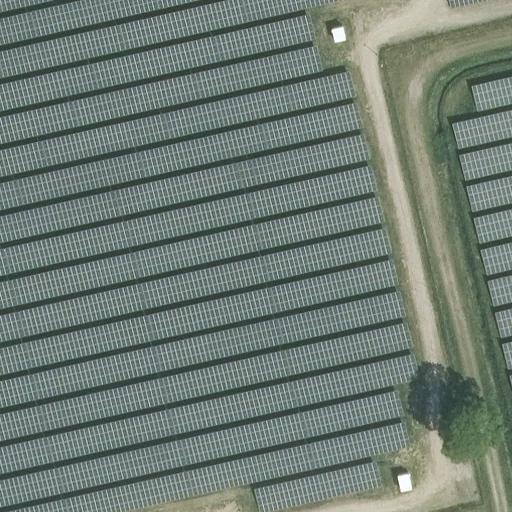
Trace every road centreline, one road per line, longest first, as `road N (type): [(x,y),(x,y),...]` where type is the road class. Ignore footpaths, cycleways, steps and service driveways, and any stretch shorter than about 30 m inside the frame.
road 1 (unknown): [(332,511),(407,499),(438,457),(394,223),(387,136),(386,103),(411,61)]
road 2 (track): [(505,511),(417,99)]
